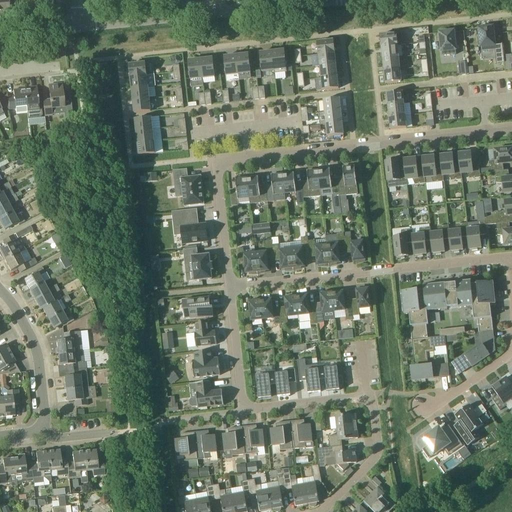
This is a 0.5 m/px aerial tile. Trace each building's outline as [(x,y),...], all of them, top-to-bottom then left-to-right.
[(0,0),(0,13),(9,12),(9,6),(14,6),(13,0),(0,0)] [(480,38),(478,38),(479,46),(481,46),(481,52),(495,51),(496,59),(496,64),(504,63),(502,44),(495,45),(493,28),(488,28),(488,26),(480,27),(480,29),(479,29),(480,38)] [(440,33),(442,56),(456,55),(454,32),(449,32),(449,30),(441,31),(441,33),(440,33)] [(397,34),(380,36),(381,48),(398,46),(397,34)] [(318,55),(335,53),(334,41),(317,43),(318,55)] [(381,48),(382,60),(399,58),(398,46),(381,48)] [(286,66),(285,51),(272,52),(275,71),(275,74),(287,73),(287,72),(286,66)] [(275,71),(272,52),(260,54),(262,73),(275,71)] [(320,67),(337,65),(335,53),(318,55),(320,67)] [(249,55),(237,56),(239,75),(251,74),(249,55)] [(239,75),(237,56),(225,58),(227,76),(239,75)] [(399,58),(382,60),(384,72),(401,70),(399,58)] [(213,59),(201,60),(203,79),(215,78),(213,59)] [(201,60),(189,62),(191,80),(203,79),(201,60)] [(147,76),(146,64),(129,66),(130,78),(147,76)] [(337,65),(320,67),(321,79),(338,77),(337,65)] [(401,70),(384,72),(385,84),(402,82),(401,70)] [(147,77),(147,76),(130,78),(131,78),(132,90),(148,88),(147,77)] [(321,79),(322,91),(339,89),(338,77),(321,79)] [(62,84),(49,86),(50,100),(43,101),(45,117),(52,116),(52,109),(64,108),(62,84)] [(27,107),(27,113),(28,119),(40,118),(42,115),(42,110),(39,110),(37,87),(30,88),(30,89),(25,89),(27,107)] [(293,87),(285,88),(285,96),(294,95),(293,87)] [(150,100),(148,88),(132,90),(133,102),(150,100)] [(25,89),(13,91),(14,97),(8,98),(9,110),(16,110),(16,114),(27,113),(27,107),(25,89)] [(403,92),(386,94),(388,106),(404,104),(403,92)] [(0,116),(5,115),(4,113),(9,110),(8,98),(8,95),(0,99),(0,100),(2,105),(0,106),(0,116)] [(325,113),(341,111),(340,99),(324,101),(325,113)] [(151,112),(150,100),(133,102),(135,114),(151,112)] [(404,104),(388,106),(389,118),(405,116),(404,104)] [(326,125),(343,123),(341,111),(325,113),(326,125)] [(405,116),(389,118),(390,130),(407,128),(405,116)] [(153,130),(152,118),(135,120),(137,132),(153,130)] [(343,123),(326,125),(328,137),(344,135),(343,123)] [(154,142),(153,130),(137,132),(138,144),(154,142)] [(156,154),(154,142),(138,144),(139,156),(156,154)] [(495,160),(489,162),(491,173),(495,172),(504,171),(503,165),(511,163),(511,148),(494,150),(495,160)] [(471,153),(467,153),(467,152),(458,152),(460,167),(461,174),(462,174),(468,174),(470,179),(480,178),(479,165),(472,166),(471,153)] [(454,168),(453,155),(449,156),(449,154),(440,154),(442,169),(442,176),(443,176),(449,176),(451,181),(462,180),(462,174),(461,174),(460,167),(454,168)] [(442,176),(442,169),(436,170),(434,157),(431,158),(430,156),(422,156),(423,171),(424,178),(425,178),(431,178),(433,183),(444,182),(443,176),(442,176)] [(424,178),(423,171),(417,172),(416,159),(412,160),(412,158),(404,158),(405,173),(406,180),(407,180),(413,180),(415,185),(426,184),(425,178),(424,178)] [(406,180),(405,173),(399,174),(398,161),(394,162),(394,160),(385,161),(388,182),(394,182),(397,187),(407,186),(407,180),(406,180)] [(338,180),(339,195),(340,197),(358,195),(355,166),(343,167),(344,178),(343,180),(338,180)] [(319,170),(321,190),(332,189),(333,196),(339,195),(338,180),(333,181),(331,180),(330,169),(319,170)] [(201,177),(189,178),(188,178),(188,172),(187,170),(174,171),(174,174),(175,187),(182,186),(183,197),(184,207),(203,205),(204,205),(201,177)] [(304,199),(322,197),(321,190),(319,170),(307,171),(309,182),(307,184),(302,184),(304,199)] [(508,171),(504,171),(495,172),(496,183),(503,184),(504,194),(511,192),(511,177),(509,178),(508,171)] [(283,174),(285,195),(296,193),(298,206),(305,205),(304,199),(302,184),(297,185),(295,184),(294,173),(283,174)] [(157,182),(157,174),(146,175),(147,180),(147,183),(157,182)] [(266,188),(268,203),(275,202),(274,196),(285,195),(283,174),(271,175),(273,186),(271,188),(266,188)] [(266,188),(261,189),(260,188),(258,176),(247,178),(249,199),(250,205),(268,203),(266,188)] [(247,178),(236,179),(237,190),(236,192),(230,193),(232,207),(239,206),(238,200),(249,199),(247,178)] [(11,188),(8,183),(2,186),(5,192),(11,188)] [(0,207),(17,198),(15,195),(5,200),(2,193),(0,194),(0,207)] [(341,209),(340,197),(339,195),(333,196),(334,210),(341,209)] [(0,220),(13,213),(9,206),(18,201),(17,198),(0,207),(0,220)] [(511,223),(511,200),(505,202),(506,211),(485,219),(485,222),(486,226),(496,225),(509,223),(509,224),(511,223)] [(32,219),(30,215),(23,219),(22,217),(16,220),(13,213),(0,220),(0,221),(5,231),(18,224),(19,226),(25,222),(32,219)] [(485,222),(485,219),(484,214),(477,215),(478,223),(485,222)] [(487,235),(486,226),(485,222),(478,223),(475,223),(474,229),(468,230),(467,230),(468,237),(469,252),(478,251),(478,249),(481,248),(480,236),(487,235)] [(511,230),(510,230),(509,224),(509,223),(496,225),(497,236),(504,236),(505,246),(511,245),(511,230)] [(468,237),(467,230),(468,230),(467,224),(456,225),(455,231),(449,232),(449,239),(451,254),(460,253),(459,251),(463,250),(462,238),(468,237)] [(183,227),(181,227),(182,234),(182,236),(183,245),(208,242),(206,225),(200,225),(199,225),(184,227),(183,227)] [(269,225),(253,226),(254,235),(270,234),(269,225)] [(33,230),(30,226),(15,235),(18,239),(33,230)] [(449,239),(449,232),(449,226),(438,227),(437,233),(431,234),(430,234),(431,241),(433,256),(441,255),(441,253),(445,252),(443,240),(449,239)] [(431,241),(430,234),(431,234),(431,228),(420,229),(419,235),(413,236),(412,236),(413,243),(415,258),(423,257),(423,255),(427,255),(425,242),(431,241)] [(413,243),(412,236),(413,236),(412,230),(402,231),(401,237),(394,238),(396,260),(405,259),(405,257),(408,257),(407,244),(413,243)] [(326,236),(326,240),(327,246),(329,267),(330,267),(336,265),(336,264),(340,263),(339,255),(346,254),(344,238),(344,234),(326,236)] [(0,251),(5,261),(19,253),(13,243),(17,241),(14,235),(3,241),(6,246),(0,249),(0,251)] [(363,242),(352,244),(351,237),(344,238),(346,254),(353,253),(353,262),(357,262),(357,264),(365,262),(364,261),(365,261),(363,242)] [(310,258),(308,242),(308,238),(301,238),(302,249),(291,250),(294,271),(301,269),(301,268),(305,267),(304,259),(310,258)] [(315,241),(308,242),(310,258),(317,257),(318,266),(322,265),(322,267),(329,267),(327,246),(326,240),(315,241)] [(273,246),(272,241),(265,242),(267,253),(255,254),(258,275),(265,273),(265,272),(269,271),(268,263),(274,262),(273,246)] [(274,262),(281,261),(282,270),(286,269),(286,271),(293,271),(294,271),(291,250),(280,251),(279,245),(273,246),(274,262)] [(197,249),(183,251),(185,265),(190,264),(191,272),(194,272),(195,282),(212,280),(211,271),(213,271),(212,264),(210,265),(209,256),(198,257),(197,250),(197,249)] [(255,254),(244,255),(244,249),(237,249),(238,264),(243,263),(245,265),(246,274),(250,273),(250,275),(257,275),(258,275),(255,254)] [(34,259),(32,260),(26,250),(19,254),(19,253),(5,261),(11,272),(18,268),(20,273),(37,264),(34,259)] [(30,290),(43,283),(39,277),(45,274),(42,268),(36,271),(37,273),(24,280),(30,290)] [(426,325),(428,325),(426,311),(447,309),(447,308),(457,307),(458,308),(471,306),(473,320),(476,319),(478,333),(481,332),(493,331),(490,305),(495,305),(493,282),(477,284),(471,285),(471,281),(456,283),(456,284),(445,285),(445,284),(423,286),(424,290),(418,291),(418,290),(402,292),(404,314),(409,314),(412,340),(414,340),(427,339),(426,325)] [(47,290),(43,283),(30,290),(35,301),(58,289),(56,285),(47,290)] [(353,317),(360,316),(359,309),(370,308),(368,290),(367,288),(360,288),(360,291),(357,291),(358,299),(351,300),(353,317)] [(43,310),(56,303),(56,302),(54,303),(50,297),(60,291),(58,289),(35,301),(41,311),(43,310)] [(332,291),(325,293),(325,294),(321,295),(322,303),(315,304),(317,325),(324,324),(324,319),(323,313),(334,312),(332,291)] [(351,300),(345,301),(344,292),(340,293),(339,291),(332,291),(334,312),(345,311),(347,321),(353,321),(353,317),(351,300)] [(281,325),(282,325),(288,324),(287,317),(298,316),(296,295),(289,297),(289,298),(285,299),(286,307),(279,308),(281,325)] [(315,304),(309,305),(308,296),(304,297),(304,295),(297,295),(296,295),(298,316),(299,323),(310,322),(311,325),(317,325),(315,304)] [(68,296),(63,298),(62,299),(64,304),(71,301),(68,296)] [(210,299),(183,302),(184,310),(185,320),(190,319),(194,318),(213,318),(213,308),(211,308),(210,299)] [(244,314),(246,332),(253,332),(252,321),(263,320),(260,299),(253,301),(253,302),(249,303),(250,312),(249,314),(244,314)] [(260,299),(263,320),(274,319),(275,325),(281,325),(279,308),(273,309),(272,300),(268,301),(268,299),(261,299),(260,299)] [(56,303),(43,310),(49,320),(62,313),(56,303)] [(471,310),(461,311),(462,320),(472,319),(471,310)] [(441,323),(440,312),(429,313),(430,324),(441,323)] [(71,316),(65,319),(62,313),(49,320),(54,330),(67,323),(68,325),(74,321),(71,316)] [(216,332),(210,333),(209,323),(195,324),(196,334),(195,334),(196,347),(217,345),(216,332)] [(439,330),(440,337),(445,337),(451,336),(457,336),(465,335),(464,328),(448,329),(439,330)] [(80,332),(75,332),(63,334),(64,341),(57,342),(58,354),(82,351),(80,332)] [(482,345),(465,357),(472,368),(495,352),(493,332),(481,333),(482,345)] [(427,339),(414,340),(414,345),(410,345),(411,355),(414,355),(415,368),(414,368),(412,369),(412,372),(413,381),(425,380),(432,379),(431,366),(428,367),(428,359),(427,353),(433,353),(435,352),(434,348),(446,347),(445,337),(440,337),(427,339)] [(164,343),(165,350),(174,349),(173,341),(164,343)] [(0,359),(11,354),(6,345),(0,347),(0,359)] [(82,351),(58,354),(59,366),(67,365),(68,371),(86,369),(85,363),(84,363),(82,351)] [(220,376),(219,359),(213,359),(212,352),(194,354),(195,361),(192,362),(194,379),(220,376)] [(20,373),(18,370),(16,371),(17,373),(8,374),(6,369),(16,363),(11,354),(0,359),(0,375),(5,375),(20,373)] [(460,375),(465,371),(465,370),(459,361),(453,365),(460,375)] [(449,377),(448,365),(438,366),(439,378),(449,377)] [(338,377),(337,368),(325,369),(325,366),(317,367),(317,370),(319,380),(326,380),(328,392),(333,391),(333,392),(340,391),(339,377),(338,377)] [(319,380),(317,370),(306,371),(306,368),(298,369),(300,382),(307,382),(309,395),(310,395),(310,394),(321,393),(319,380)] [(86,369),(68,371),(68,377),(65,378),(66,390),(88,387),(86,369)] [(287,373),(276,374),(277,385),(276,385),(278,398),(288,396),(289,397),(290,397),(288,384),(296,383),(294,369),(287,370),(287,373)] [(173,371),(165,377),(171,385),(179,380),(173,371)] [(268,375),(256,377),(257,386),(258,400),(266,399),(271,398),(269,386),(276,385),(277,385),(276,374),(275,371),(268,372),(268,375)] [(111,372),(104,373),(105,384),(113,383),(111,372)] [(511,389),(505,380),(490,391),(496,399),(490,403),(498,414),(505,410),(503,407),(509,403),(511,406),(511,389)] [(196,394),(197,398),(191,399),(189,401),(190,406),(192,408),(198,407),(198,409),(224,406),(222,391),(211,392),(210,382),(197,383),(198,394),(196,394)] [(88,387),(66,390),(67,402),(75,401),(76,407),(88,406),(87,400),(89,400),(88,387)] [(8,392),(4,389),(1,389),(3,399),(4,417),(15,416),(14,405),(20,405),(18,391),(8,392)] [(485,423),(472,403),(457,414),(463,422),(458,426),(470,444),(481,436),(476,429),(485,423)] [(168,405),(169,412),(179,411),(178,404),(168,405)] [(337,429),(357,427),(356,415),(336,417),(337,429)] [(311,426),(303,426),(303,422),(301,422),(290,423),(293,450),(294,455),(296,455),(295,450),(306,448),(306,443),(313,443),(311,426)] [(293,450),(290,423),(280,424),(278,424),(278,429),(271,430),(273,447),(280,446),(280,451),(293,450)] [(438,425),(421,437),(425,444),(420,447),(426,457),(448,442),(452,447),(460,442),(448,424),(440,429),(438,425)] [(263,431),(256,432),(255,427),(253,427),(242,428),(245,455),(258,454),(258,449),(265,448),(263,431)] [(357,427),(337,429),(338,436),(328,437),(330,448),(342,447),(342,441),(358,439),(357,427)] [(245,455),(242,428),(232,429),(230,430),(230,434),(223,435),(225,452),(232,451),(232,457),(245,455)] [(215,436),(208,437),(207,432),(205,432),(195,433),(198,460),(211,459),(210,454),(217,453),(215,436)] [(198,460),(195,433),(184,434),(184,435),(182,435),(183,440),(175,440),(177,457),(184,457),(185,462),(198,460)] [(330,448),(318,450),(320,468),(325,467),(327,465),(327,460),(335,459),(336,466),(338,466),(343,471),(343,472),(349,466),(349,464),(357,464),(355,451),(343,453),(342,447),(330,448)] [(458,453),(462,458),(463,460),(464,460),(471,455),(470,455),(469,453),(465,448),(458,453)] [(67,464),(67,460),(61,461),(60,451),(48,452),(50,471),(50,477),(51,477),(69,475),(67,464)] [(84,452),(87,478),(87,471),(93,471),(93,477),(105,475),(103,460),(97,461),(96,451),(84,452)] [(32,467),(33,479),(44,478),(49,482),(51,482),(51,477),(50,477),(50,471),(48,452),(36,454),(37,463),(31,464),(32,467)] [(67,464),(69,475),(69,479),(81,478),(81,479),(87,478),(84,452),(72,454),(73,463),(67,464)] [(14,459),(17,485),(19,485),(22,482),(33,481),(33,479),(32,467),(26,467),(25,455),(18,455),(18,458),(14,459)] [(294,467),(293,457),(284,458),(285,468),(294,467)] [(14,459),(3,460),(4,470),(0,470),(0,486),(6,485),(11,484),(11,487),(17,486),(17,485),(14,459)] [(248,473),(258,471),(257,463),(247,464),(248,473)] [(237,474),(246,473),(245,464),(236,466),(237,474)] [(319,466),(312,467),(314,477),(315,483),(304,485),(307,505),(310,505),(310,506),(312,507),(314,508),(316,507),(317,505),(317,503),(319,503),(316,486),(322,485),(319,468),(319,466)] [(200,478),(210,477),(209,468),(199,469),(200,478)] [(355,471),(351,468),(345,474),(349,477),(355,471)] [(190,479),(199,478),(198,470),(189,471),(190,479)] [(268,491),(272,510),(274,510),(275,511),(279,511),(280,511),(281,510),(281,508),(284,508),(281,492),(287,491),(284,477),(283,470),(276,471),(277,477),(279,488),(268,491)] [(291,477),(290,475),(284,477),(287,491),(292,489),(296,507),(307,505),(304,485),(298,487),(296,480),(291,481),(291,477)] [(372,481),(379,487),(382,484),(375,478),(372,481)] [(248,481),(251,496),(257,495),(259,511),(261,511),(272,510),(268,491),(262,492),(261,485),(256,486),(255,480),(248,481)] [(251,496),(248,481),(247,481),(243,482),(242,482),(243,488),(244,494),(239,495),(233,496),(235,511),(247,511),(245,497),(251,496)] [(96,484),(88,485),(89,492),(97,491),(96,484)] [(213,486),(215,501),(221,500),(223,511),(235,511),(233,496),(226,497),(225,491),(220,491),(219,485),(213,486)] [(197,501),(198,511),(211,511),(209,502),(215,501),(213,486),(206,488),(208,499),(197,501)] [(390,511),(396,506),(385,495),(380,499),(373,492),(364,502),(369,507),(373,511),(382,511),(385,509),(387,511),(390,511)] [(65,496),(58,497),(59,501),(59,507),(66,507),(65,496)] [(99,501),(104,506),(109,500),(104,496),(99,501)] [(198,511),(197,501),(186,503),(185,497),(180,498),(178,499),(180,506),(185,505),(186,511),(198,511)] [(37,499),(38,506),(38,507),(44,506),(46,506),(47,506),(46,498),(37,499)] [(367,510),(369,507),(364,502),(361,504),(360,505),(366,510),(367,510)]
